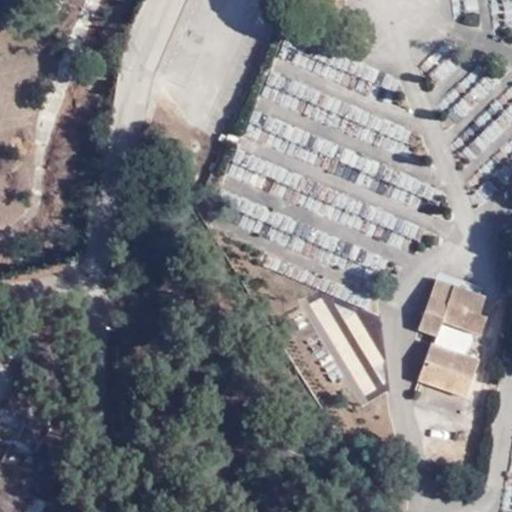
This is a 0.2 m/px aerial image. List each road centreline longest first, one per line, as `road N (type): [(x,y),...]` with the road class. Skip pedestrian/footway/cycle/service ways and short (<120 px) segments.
road 1 (unclassified): [(104,274),(124,112),(164,0)]
road 2 (residential): [(116,511),(103,384),(104,274)]
